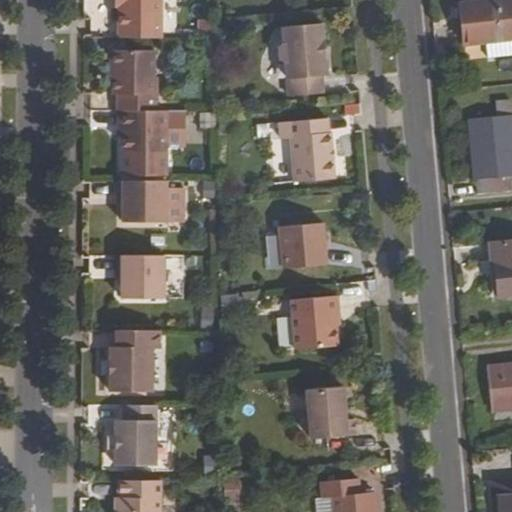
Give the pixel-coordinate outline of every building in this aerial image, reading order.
[(118,6),(118,38),(161,38),(161,0),(114,0),(115,0),(118,0),(118,6)] [(511,0),(464,0),(461,0),(463,38),(485,37),(511,33),(511,0)] [(321,24),(282,27),(283,43),(282,43),(279,47),(280,60),(284,63),(285,63),(288,96),(323,93),(321,76),(326,75),(321,24)] [(486,52),(511,49),(511,33),(485,37),(486,52)] [(118,110),(156,111),(157,77),(153,77),(154,50),(113,50),(113,94),(117,94),(117,111),(118,110)] [(511,125),(510,108),(469,112),(477,188),(511,184),(511,125)] [(122,175),(165,176),(166,111),(156,111),(118,110),(117,129),(123,129),(123,136),(122,175)] [(294,182),(334,179),(329,133),(327,133),(326,119),(278,123),(280,139),(290,139),(294,182)] [(120,222),(164,222),(164,181),(115,180),(115,197),(120,197),(120,222)] [(282,268),(326,264),(322,223),(278,227),(282,268)] [(511,237),(492,239),(494,258),(497,258),(501,289),(511,288),(511,237)] [(111,276),(111,255),(90,255),(90,276),(111,276)] [(163,297),(164,256),(116,255),(116,273),(121,273),(121,279),(121,298),(163,297)] [(295,349),(338,345),(336,324),(335,313),(339,313),(337,295),(290,299),(295,349)] [(109,391),(152,391),(151,347),(159,347),(159,331),(116,330),(115,346),(109,346),(109,360),(109,374),(109,391)] [(101,374),(109,374),(109,360),(101,360),(101,374)] [(511,360),(492,363),(495,404),(511,402),(511,360)] [(310,438),(355,434),(353,418),(346,419),(343,386),(306,389),(310,438)] [(115,465),(155,465),(156,406),(123,405),(123,419),(115,419),(115,435),(115,449),(115,465)] [(115,435),(107,435),(107,449),(115,449),(115,435)] [(511,511),(511,474),(493,477),(495,511),(511,511)] [(375,511),(374,492),(359,493),(358,478),(331,481),(332,497),(350,496),(350,511),(375,511)] [(159,511),(159,481),(117,480),(117,498),(117,511),(115,511),(114,511),(159,511)] [(325,511),(350,511),(350,496),(332,497),(324,498),(325,511)]
